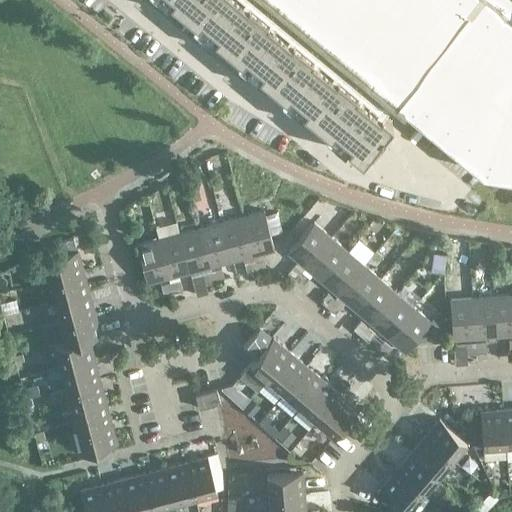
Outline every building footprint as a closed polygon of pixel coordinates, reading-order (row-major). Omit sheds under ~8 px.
[(306,104),(302,108),(328,130),(332,126),(350,141),(347,145),(360,156),(391,120),(381,111),(379,112),(354,91),(355,90),(336,74),(335,76),(310,55),(311,53),(292,37),(291,39),(265,18),(267,16),(248,1),(246,2),(243,0),(171,0),(195,19),(198,15),(217,31),(214,35),(239,56),(243,52),(261,67),(258,72),(284,93),(287,89),(306,104)] [(272,0),(481,172),(511,177),(511,20),(487,0),(272,0)] [(241,216),(251,254),(273,249),(269,234),(281,231),(276,212),(264,215),(263,210),(241,216)] [(304,266),(330,236),(313,222),(312,223),(302,215),(288,231),(298,239),(287,252),(304,266)] [(220,222),(230,260),(251,254),(241,216),(220,222)] [(230,260),(220,222),(199,227),(209,265),(230,260)] [(209,265),(199,227),(178,233),(188,271),(209,265)] [(188,271),(178,233),(157,238),(167,277),(188,271)] [(48,280),(83,271),(73,236),(39,246),(48,280)] [(330,236),(304,266),(320,280),(346,250),(330,236)] [(167,277),(157,238),(135,244),(146,282),(167,277)] [(346,250),(320,280),(337,294),(363,264),(346,250)] [(252,259),(255,270),(265,267),(262,257),(252,259)] [(255,270),(252,259),(243,262),(246,272),(255,270)] [(293,278),(301,270),(293,264),(286,272),(293,278)] [(363,264),(337,294),(353,308),(379,278),(363,264)] [(211,270),(213,281),(223,278),(220,268),(211,270)] [(213,281),(211,270),(201,273),(204,283),(213,281)] [(301,270),(293,278),(301,285),(308,276),(301,270)] [(54,301),(88,292),(83,271),(48,280),(54,301)] [(379,278),(353,308),(370,322),(396,292),(379,278)] [(169,281),(172,292),(181,289),(178,279),(169,281)] [(172,292),(169,281),(159,284),(162,295),(172,292)] [(59,322),(94,313),(88,292),(54,301),(59,322)] [(326,306),(333,298),(326,292),(319,300),(326,306)] [(396,292),(370,322),(386,336),(412,306),(396,292)] [(511,333),(511,293),(493,295),(496,335),(511,333)] [(496,335),(493,295),(471,296),(475,336),(496,335)] [(475,336),(471,296),(449,298),(451,338),(475,336)] [(333,298),(326,306),(334,313),(341,304),(333,298)] [(412,306),(386,336),(403,351),(429,320),(412,306)] [(53,346),(99,333),(94,313),(59,322),(65,341),(53,344),(53,346)] [(359,334),(366,326),(359,319),(352,328),(359,334)] [(366,326),(359,334),(367,341),(374,332),(366,326)] [(99,333),(53,346),(59,366),(93,357),(88,338),(100,335),(99,333)] [(266,378),(289,351),(272,336),(240,373),(249,380),(257,370),(266,378)] [(383,355),(390,346),(383,340),(376,348),(383,355)] [(474,341),(475,352),(485,352),(484,340),(474,341)] [(475,352),(474,341),(465,342),(465,353),(475,352)] [(289,351),(266,378),(282,392),(305,365),(289,351)] [(22,353),(12,355),(14,363),(24,360),(22,353)] [(64,387),(99,378),(93,357),(59,366),(64,387)] [(305,365),(282,392),(299,406),(322,379),(305,365)] [(70,408),(104,399),(99,378),(64,387),(70,408)] [(322,379),(299,406),(315,420),(338,393),(322,379)] [(197,408),(219,402),(215,388),(194,394),(197,408)] [(338,393),(315,420),(332,434),(355,407),(338,393)] [(30,397),(24,399),(26,407),(33,405),(30,397)] [(76,430),(110,420),(104,399),(70,408),(76,430)] [(251,399),(243,407),(250,415),(258,406),(251,399)] [(511,442),(511,407),(501,408),(504,444),(511,442)] [(504,444),(501,408),(479,410),(480,419),(482,445),(504,444)] [(265,414),(257,422),(263,427),(268,421),(271,418),(265,414)] [(424,435),(450,458),(465,441),(438,418),(424,435)] [(482,445),(480,419),(463,421),(474,446),(482,445)] [(110,420),(76,430),(82,452),(116,442),(110,420)] [(295,437),(283,427),(276,436),(287,445),(295,437)] [(410,451),(436,474),(450,458),(424,435),(410,451)] [(395,468),(422,491),(436,474),(410,451),(395,468)] [(206,456),(215,487),(222,485),(222,471),(217,453),(206,456)] [(184,461),(193,496),(215,490),(206,455),(184,461)] [(193,496),(184,461),(163,467),(173,501),(193,496)] [(173,501),(163,467),(143,472),(152,507),(173,501)] [(422,491),(395,468),(381,485),(408,508),(422,491)] [(268,496),(303,493),(301,471),(266,474),(268,496)] [(131,511),(152,507),(143,472),(122,478),(130,511),(131,511)] [(130,511),(122,478),(101,484),(108,511),(130,511)] [(108,511),(101,484),(79,489),(84,511),(108,511)] [(236,509),(257,508),(256,485),(235,486),(236,509)] [(269,511),(304,511),(303,493),(268,496),(269,511)]
